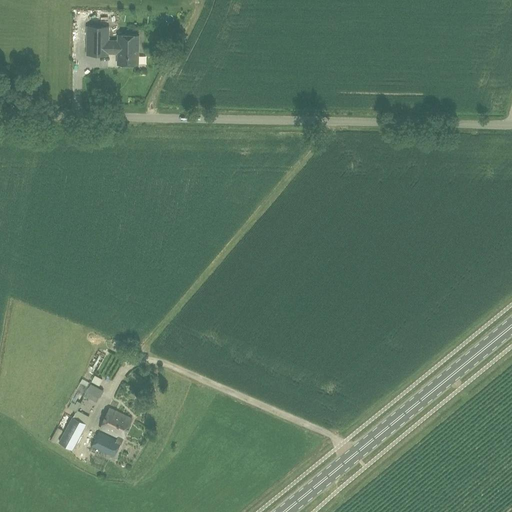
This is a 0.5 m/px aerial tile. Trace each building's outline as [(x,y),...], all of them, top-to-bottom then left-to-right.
[(108,28),(87,27),(86,56),(108,56),(108,51),(118,51),(117,65),(137,65),(138,35),(120,35),(119,44),(108,43),(108,28)] [(101,400),(105,388),(93,383),(88,395),(101,400)] [(109,409),(100,429),(119,437),(123,439),(132,419),(109,409)] [(86,424),(73,417),(59,442),(73,450),(86,424)] [(115,458),(123,439),(119,437),(117,440),(99,432),(92,448),(115,458)]
